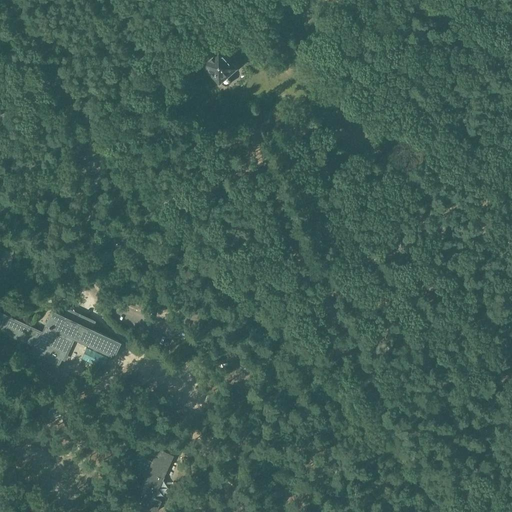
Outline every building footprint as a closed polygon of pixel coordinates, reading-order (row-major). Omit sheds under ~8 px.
[(230,79),(227,75),(236,68),(219,48),(203,62),(220,82),(221,81),(224,84),(225,85),(226,85),(227,86),(229,85),(230,85),(231,84),(231,83),(231,81),(231,80),(230,79)] [(159,106),(174,91),(166,83),(151,98),(159,106)] [(153,251),(147,244),(142,248),(125,228),(121,223),(113,230),(134,255),(140,262),(153,251)] [(0,266),(11,268),(15,249),(0,246),(0,266)] [(129,292),(124,302),(138,308),(142,297),(129,292)] [(32,355),(58,368),(72,337),(115,357),(121,343),(93,330),(96,322),(68,309),(65,317),(53,311),(46,325),(50,326),(44,338),(37,335),(39,330),(0,311),(0,330),(36,347),(32,355)] [(155,498),(174,456),(159,448),(152,462),(143,458),(136,473),(145,477),(139,491),(146,495),(141,505),(155,511),(156,511),(162,501),(155,498)]
